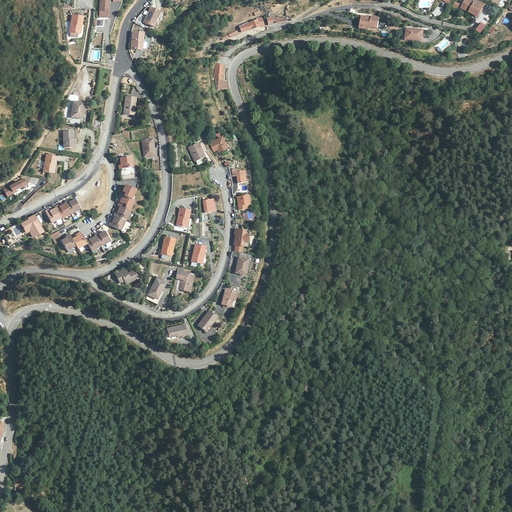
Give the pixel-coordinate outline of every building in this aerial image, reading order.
[(109,4),(109,0),(99,0),(99,17),(108,18),(108,4),(109,4)] [(476,1),(473,0),(466,0),(463,6),(471,10),(470,12),(478,16),(484,7),(475,2),(476,1)] [(160,14),(150,10),(145,25),(154,29),(160,14)] [(81,26),(83,16),(72,15),(69,32),(79,34),(81,26)] [(280,23),(285,22),(285,18),(274,18),(274,16),(266,17),(267,25),(280,23)] [(379,29),(380,18),(373,17),(372,18),(362,17),(361,28),(371,29),(371,28),(379,29)] [(240,27),(242,32),(265,26),(266,25),(266,22),(262,22),(262,18),(257,18),(257,20),(250,22),(242,26),(240,27)] [(475,31),(480,34),(485,25),(480,22),(475,31)] [(228,32),(230,37),(242,32),(240,27),(228,32)] [(145,32),(134,30),(134,32),(131,47),(141,49),(145,32)] [(410,31),(409,35),(408,42),(424,45),(426,33),(410,31)] [(217,89),(227,87),(226,82),(222,79),(223,66),(217,65),(214,79),(217,89)] [(135,109),(137,99),(127,98),(124,115),(132,116),(134,108),(135,109)] [(82,119),(85,103),(73,101),(70,117),(82,119)] [(91,126),(99,128),(100,121),(92,119),(91,126)] [(73,142),(72,130),(63,131),(65,148),(76,148),(75,143),(73,142)] [(222,138),(210,144),(214,152),(217,151),(219,153),(227,149),(222,138)] [(155,156),(153,139),(142,141),(145,158),(155,156)] [(200,152),(204,150),(201,142),(197,144),(196,143),(187,147),(194,161),(203,157),(200,152)] [(53,175),(56,157),(46,155),(43,173),(53,175)] [(118,167),(118,171),(132,169),(131,168),(129,159),(119,160),(120,167),(118,167)] [(132,169),(118,171),(118,175),(120,174),(121,181),(133,180),(132,169)] [(246,182),(244,171),(236,171),(236,169),(231,169),(232,176),(237,176),(237,183),(246,182)] [(13,193),(14,192),(27,185),(24,178),(3,190),(7,197),(13,194),(13,193)] [(122,195),(122,198),(130,202),(132,198),(134,193),(123,187),(120,193),(122,195)] [(72,196),(73,198),(78,209),(88,204),(83,195),(80,196),(79,194),(76,196),(75,195),(72,196)] [(249,205),(248,196),(237,197),(239,210),(246,209),(245,205),(249,205)] [(63,203),(69,216),(79,211),(78,209),(73,198),(67,202),(66,200),(62,201),(63,203)] [(130,202),(122,198),(119,203),(116,203),(115,206),(118,208),(128,212),(133,203),(130,202)] [(213,204),(212,200),(202,202),(204,213),(216,211),(215,204),(213,204)] [(53,208),(60,220),(69,216),(63,203),(57,206),(56,204),(53,205),(53,208)] [(49,225),(60,220),(53,208),(48,211),(46,209),(42,211),(49,225)] [(123,222),(128,212),(118,208),(115,214),(112,213),(111,216),(112,217),(122,222),(123,222)] [(186,228),(190,211),(179,209),(176,226),(186,228)] [(34,216),(21,223),(25,230),(29,229),(34,238),(43,233),(34,216)] [(106,225),(118,231),(122,222),(112,217),(109,223),(107,223),(106,225)] [(13,242),(21,238),(19,233),(14,235),(10,228),(7,229),(8,232),(2,235),(7,246),(13,244),(13,242)] [(58,231),(51,234),(54,239),(61,236),(58,231)] [(235,231),(234,235),(235,235),(234,246),(243,247),(243,243),(246,244),(247,236),(244,236),(245,232),(235,231)] [(63,252),(74,247),(69,238),(66,232),(62,235),(64,239),(58,242),(63,252)] [(92,236),(98,248),(106,243),(101,232),(95,235),(94,233),(91,234),(92,236)] [(74,247),(75,250),(84,245),(81,239),(81,237),(79,234),(74,236),(69,238),(74,247)] [(84,245),(88,253),(98,248),(92,236),(85,240),(84,238),(81,239),(84,245)] [(171,257),(175,240),(165,237),(161,255),(171,257)] [(191,262),(199,264),(201,256),(203,256),(206,247),(195,245),(191,262)] [(244,269),(248,255),(239,253),(234,273),(242,275),(243,270),(244,269)] [(128,272),(126,268),(115,272),(119,281),(123,280),(124,283),(138,277),(134,269),(128,272)] [(176,271),(175,278),(179,278),(178,286),(183,287),(183,291),(190,291),(193,274),(176,271)] [(164,282),(156,277),(147,293),(155,298),(164,282)] [(233,304),(236,293),(225,290),(221,305),(229,307),(230,303),(233,304)] [(216,317),(208,310),(197,325),(205,331),(216,317)] [(187,335),(186,325),(174,327),(167,329),(168,337),(175,336),(176,337),(187,335)]
